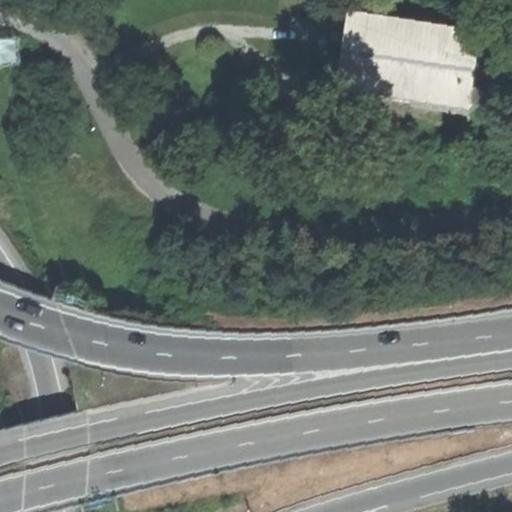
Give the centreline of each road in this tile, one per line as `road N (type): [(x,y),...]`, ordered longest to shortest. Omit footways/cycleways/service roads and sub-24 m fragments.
road 1 (trunk): [(0,498),(333,426),(511,401)]
road 2 (trunk): [(456,343),(344,385),(0,456)]
road 3 (trunk): [(456,343),(203,358),(103,343),(0,311)]
road 4 (trunk): [(54,511),(49,381),(0,262)]
road 5 (trunk): [(333,511),(511,461)]
